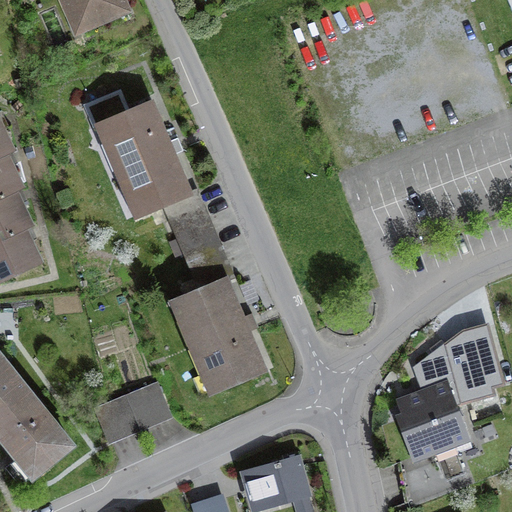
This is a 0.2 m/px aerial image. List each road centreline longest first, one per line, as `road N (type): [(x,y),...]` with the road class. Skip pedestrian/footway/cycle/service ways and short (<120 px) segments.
road 1 (residential): [(157,0),(329,392)]
road 2 (tertiary): [(329,392),(72,511)]
road 3 (tertiary): [(511,259),(431,301),(329,392)]
road 4 (tertiary): [(329,392),(363,511)]
